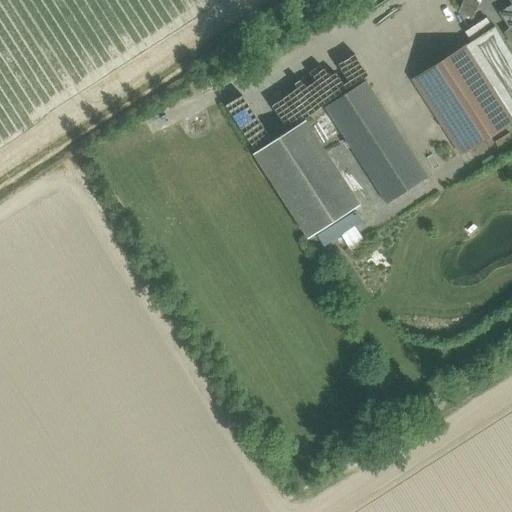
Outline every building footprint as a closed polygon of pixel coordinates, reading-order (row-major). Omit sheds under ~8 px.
[(511,0),(511,1),(511,4),(500,12),(511,30),(511,0)] [(454,15),(469,21),(473,12),(458,6),(454,15)] [(511,56),(492,26),(486,17),(464,32),(470,41),(471,40),(511,102),(511,56)] [(511,119),(511,102),(471,40),(470,41),(412,79),(461,153),(511,119)] [(365,81),(325,107),(386,202),(427,175),(365,81)] [(305,120),(254,153),(309,238),(360,205),(305,120)]
